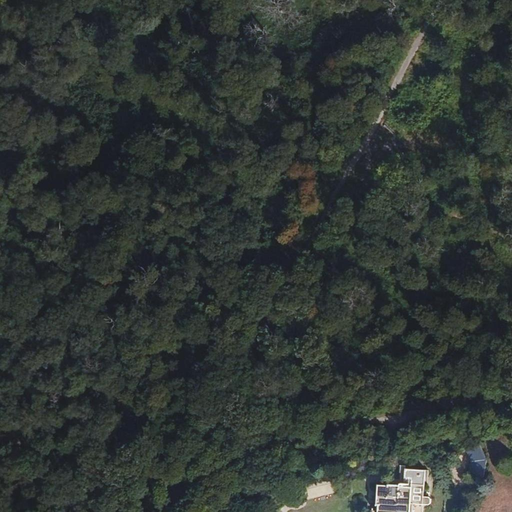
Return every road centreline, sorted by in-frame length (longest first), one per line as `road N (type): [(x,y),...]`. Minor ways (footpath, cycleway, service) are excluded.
road 1 (track): [(174,488),(439,0)]
road 2 (unclassified): [(511,421),(443,412),(298,434),(174,488),(161,511)]
road 3 (unknown): [(0,437),(174,488)]
